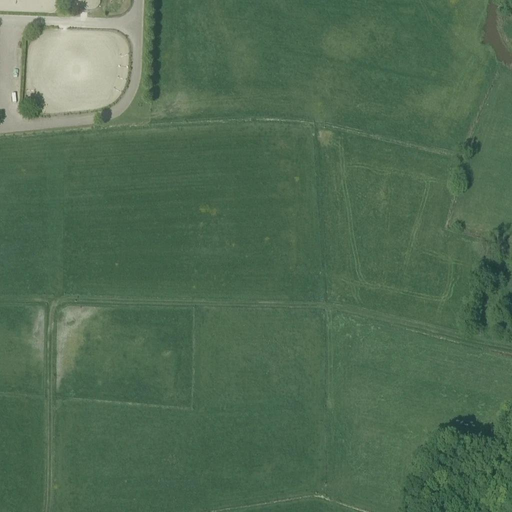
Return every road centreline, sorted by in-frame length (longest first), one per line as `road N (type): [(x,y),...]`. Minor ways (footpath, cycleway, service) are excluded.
road 1 (track): [(50,300),(329,311),(511,352)]
road 2 (track): [(50,300),(48,511)]
